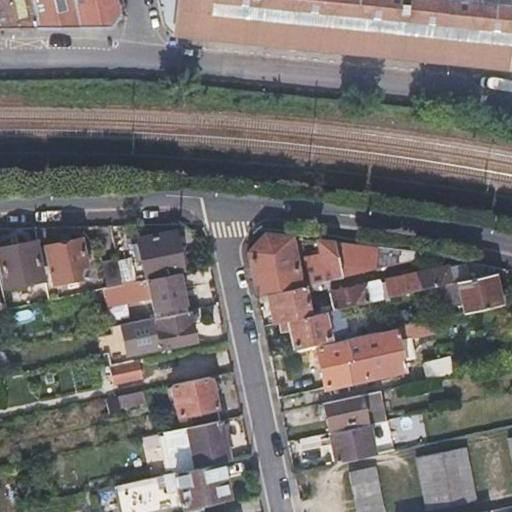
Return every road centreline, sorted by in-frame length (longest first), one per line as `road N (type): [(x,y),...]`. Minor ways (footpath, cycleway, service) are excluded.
road 1 (unclassified): [(145,58),(511,97)]
road 2 (residential): [(283,511),(223,209)]
road 3 (residential): [(223,209),(511,248)]
road 4 (residential): [(223,209),(0,214)]
road 5 (unclassified): [(0,60),(145,58)]
